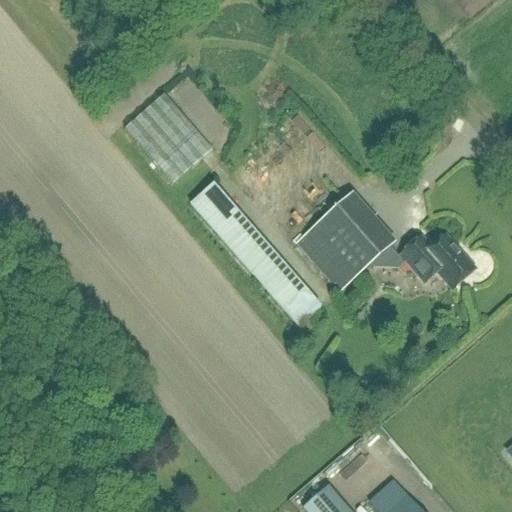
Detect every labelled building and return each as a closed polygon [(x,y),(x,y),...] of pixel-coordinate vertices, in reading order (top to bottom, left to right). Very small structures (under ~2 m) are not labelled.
[(172,187),(211,153),(163,99),(125,133),(172,187)] [(189,199),(283,306),(306,286),(213,179),(189,199)] [(340,294),(355,281),(391,249),(349,200),(297,245),(340,294)] [(445,239),(431,251),(421,240),(401,258),(420,280),(432,269),(452,292),(475,272),(445,239)] [(346,511),(328,489),(302,511),(346,511)] [(415,511),(406,501),(392,511),(415,511)]
